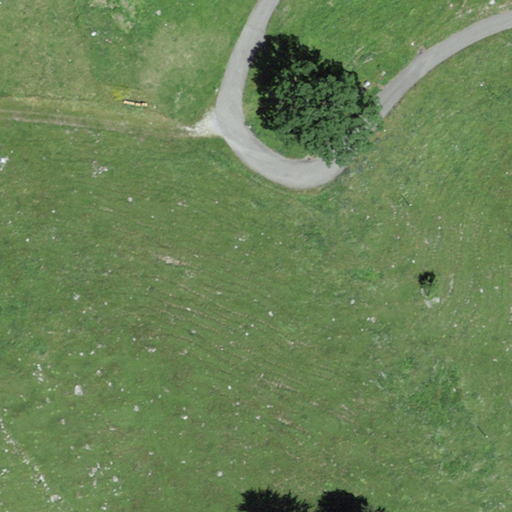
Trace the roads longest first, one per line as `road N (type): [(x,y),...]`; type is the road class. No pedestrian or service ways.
road 1 (unclassified): [(275,0),(238,71),(234,123),(259,160),(290,175),(322,174),(428,65),(511,24)]
road 2 (track): [(234,123),(205,135),(0,122)]
